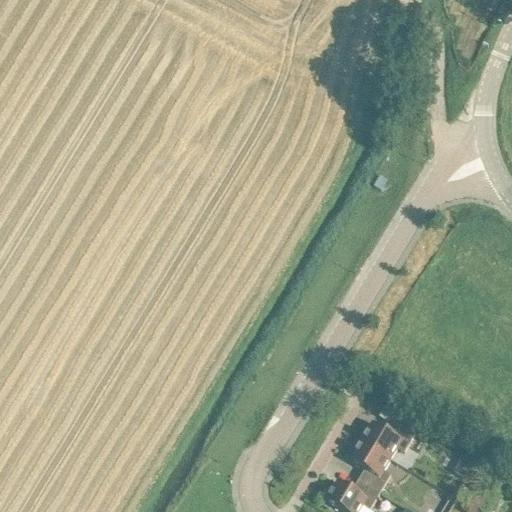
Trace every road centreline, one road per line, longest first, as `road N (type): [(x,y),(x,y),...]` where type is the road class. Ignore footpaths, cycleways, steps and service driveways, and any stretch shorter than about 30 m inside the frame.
road 1 (residential): [(258,511),(263,468),(431,187),(490,160)]
road 2 (track): [(457,175),(440,131),(430,24),(404,0)]
road 3 (tertiary): [(490,160),(484,106),(511,32)]
